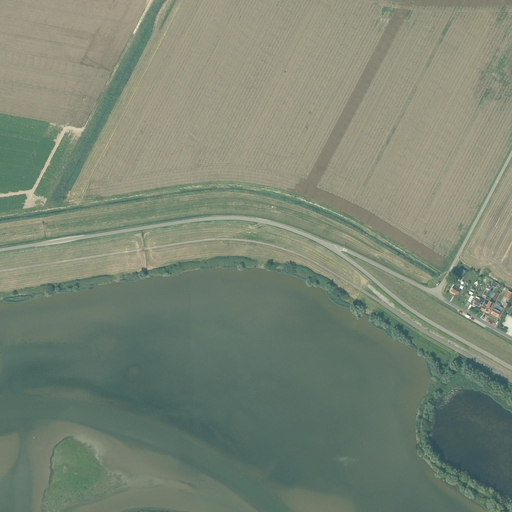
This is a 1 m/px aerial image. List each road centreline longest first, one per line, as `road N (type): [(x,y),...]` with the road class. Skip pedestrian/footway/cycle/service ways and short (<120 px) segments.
road 1 (unclassified): [(0,249),(224,217),(266,222),(327,245)]
road 2 (unclassified): [(327,245),(431,323),(511,368)]
road 3 (residential): [(511,338),(327,245)]
road 4 (track): [(151,0),(83,130)]
